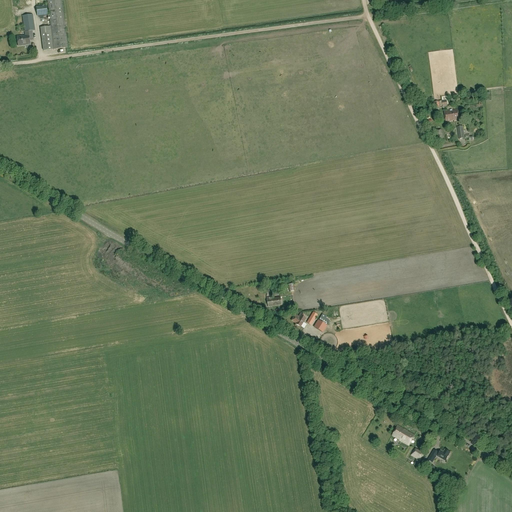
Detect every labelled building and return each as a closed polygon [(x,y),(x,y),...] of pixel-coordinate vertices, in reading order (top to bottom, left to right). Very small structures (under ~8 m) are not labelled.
[(67,48),(61,0),(47,0),(53,50),(67,48)] [(48,17),(46,6),(36,8),(37,17),(41,20),(44,20),(43,17),(48,17)] [(17,47),(30,45),(29,41),(30,41),(31,40),(31,39),(32,39),(31,31),(35,31),(32,15),(22,16),(25,32),(26,35),(16,37),(17,47)] [(50,27),(40,28),(43,51),(53,50),(50,27)] [(458,110),(444,112),(446,122),(460,120),(458,110)] [(271,298),(266,298),(268,307),(281,305),(280,297),(271,299),(271,298)] [(307,323),(309,324),(311,326),(317,315),(313,313),(307,323)] [(291,321),(296,324),(300,327),(306,319),(303,317),(304,316),(301,314),(299,317),(295,314),(291,321)] [(327,325),(318,320),(314,327),(322,333),(327,325)] [(392,436),(409,446),(415,436),(398,426),(392,436)] [(424,454),(415,449),(411,456),(420,461),(424,454)] [(446,461),(449,456),(450,453),(445,450),(444,453),(441,451),(439,453),(434,450),(428,461),(432,463),(436,456),(442,460),(442,459),(446,461)]
